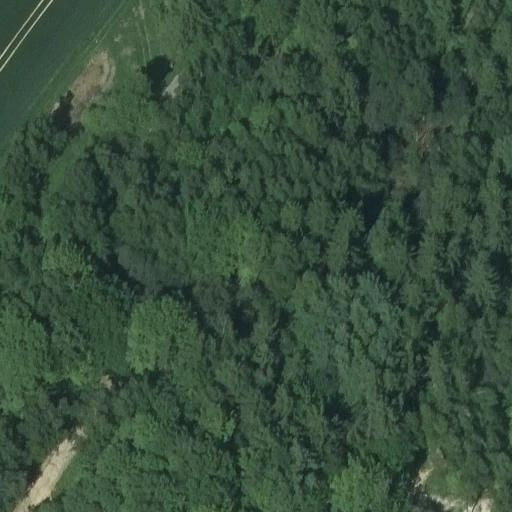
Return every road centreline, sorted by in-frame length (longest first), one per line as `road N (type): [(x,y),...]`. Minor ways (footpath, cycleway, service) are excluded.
road 1 (track): [(470,0),(398,2),(278,22),(186,98),(139,207),(133,262),(142,374),(128,426),(63,511)]
road 2 (track): [(0,211),(159,0)]
road 3 (track): [(237,511),(142,374)]
road 4 (track): [(360,511),(402,495),(511,507)]
